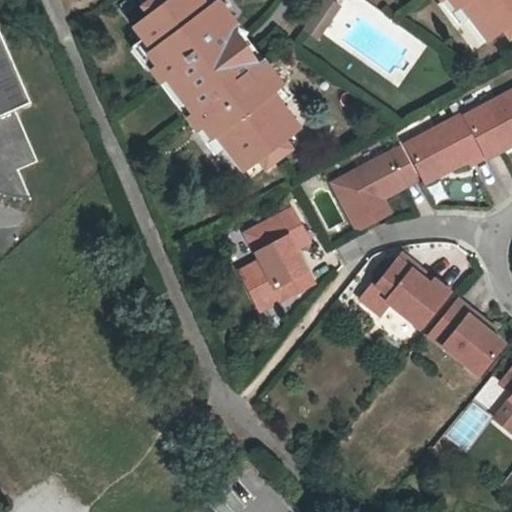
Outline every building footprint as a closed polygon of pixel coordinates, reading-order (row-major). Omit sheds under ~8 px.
[(178,117),(187,130),(194,126),(203,138),(207,136),(215,146),(232,171),(250,159),(256,168),(283,150),(277,140),(291,128),(274,104),(266,92),(275,85),(256,59),(250,64),(228,33),(224,35),(220,29),(230,23),(213,0),(210,0),(202,5),(198,0),(140,0),(136,3),(143,11),(127,23),(136,36),(145,47),(141,50),(149,62),(143,67),(152,81),(158,76),(184,112),(178,117)] [(327,0),(319,0),(314,9),(326,19),(335,6),(327,0)] [(440,0),(456,21),(468,13),(462,5),(458,8),(451,0),(440,0)] [(511,0),(451,0),(458,8),(462,5),(468,13),(489,41),(505,30),(511,37),(511,36),(511,0)] [(326,19),(314,9),(300,28),(312,37),(326,19)] [(256,59),(230,23),(220,29),(224,35),(228,33),(250,64),(256,59)] [(27,197),(14,168),(34,159),(12,107),(27,101),(0,35),(0,192),(1,193),(5,194),(8,195),(11,195),(14,196),(18,195),(21,195),(25,195),(26,197),(27,197)] [(126,43),(143,67),(149,62),(141,50),(145,47),(136,36),(126,43)] [(152,81),(178,117),(184,112),(158,76),(152,81)] [(284,97),(275,85),(266,92),(274,104),(284,97)] [(485,158),(511,143),(511,92),(464,117),(463,117),(484,156),(485,158)] [(445,166),(448,170),(467,159),(470,164),(484,156),(463,117),(462,115),(405,146),(421,177),(445,166)] [(204,154),(215,146),(207,136),(203,138),(194,126),(187,130),(204,154)] [(417,178),(400,146),(330,183),(348,215),(353,226),(359,228),(376,218),(368,204),(417,178)] [(424,182),(448,170),(445,166),(421,177),(424,182)] [(273,217),(290,208),(286,201),(269,210),(273,217)] [(286,237),(301,229),(290,208),(273,217),(243,233),(257,260),(278,300),(279,302),(312,284),(293,248),(286,237)] [(286,237),(293,248),(307,241),(301,229),(286,237)] [(427,285),(431,280),(399,253),(395,258),(427,285)] [(387,296),(383,301),(387,304),(418,328),(446,293),(431,280),(427,285),(395,258),(374,285),(387,296)] [(278,300),(257,260),(237,271),(258,310),(278,300)] [(370,290),(383,301),(387,296),(374,285),(370,290)] [(383,301),(370,290),(361,301),(378,316),(387,304),(383,301)] [(467,316),(470,311),(456,299),(426,335),(476,376),(501,344),(487,333),(467,316)] [(400,342),(413,330),(390,306),(377,318),(400,342)] [(467,316),(487,333),(491,328),(470,311),(467,316)] [(511,365),(499,381),(511,392),(511,393),(508,399),(511,402),(511,365)] [(511,429),(511,402),(508,399),(494,415),(511,429)]
